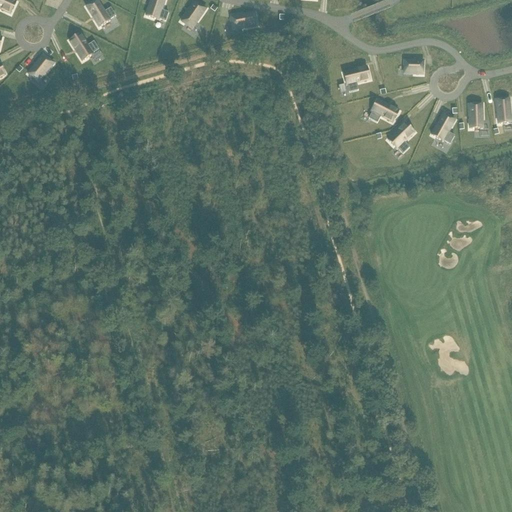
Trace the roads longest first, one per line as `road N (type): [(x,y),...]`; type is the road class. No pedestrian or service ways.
road 1 (track): [(344,222),(297,53),(286,44),(259,41),(87,91)]
road 2 (track): [(360,274),(425,511)]
